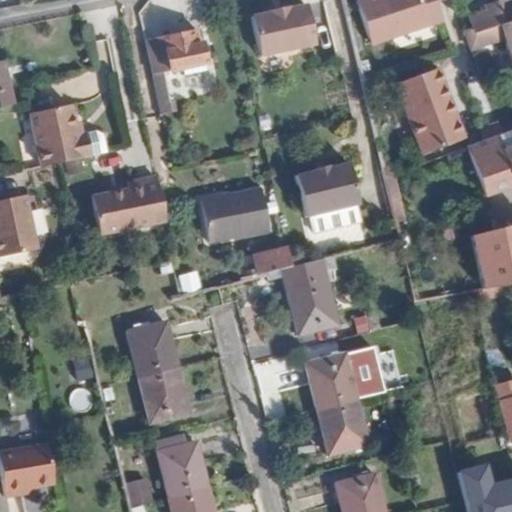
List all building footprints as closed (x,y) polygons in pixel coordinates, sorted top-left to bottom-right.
[(441,18),(435,0),(355,0),(356,0),(370,43),(441,18)] [(511,19),(511,0),(509,0),(492,0),(484,3),(486,7),(467,13),(473,32),(511,19)] [(249,17),(258,56),(312,44),(303,5),(279,8),(279,10),(272,12),(271,10),(265,12),(266,13),(249,17)] [(471,26),(463,28),(469,45),(502,35),(511,62),(511,19),(473,32),(471,26)] [(195,28),(147,38),(161,111),(195,103),(193,96),(181,98),(174,64),(201,59),(195,28)] [(0,105),(9,104),(0,65),(0,105)] [(438,65),(396,79),(420,150),(462,136),(438,65)] [(39,163),(104,146),(100,128),(94,125),(84,128),(75,130),(71,113),(68,100),(27,111),(28,120),(39,163)] [(75,130),(84,128),(80,111),(71,113),(75,130)] [(511,127),(465,144),(483,192),(490,190),(511,182),(511,127)] [(317,169),(296,173),(306,215),(360,203),(350,162),(329,166),(330,169),(318,172),(317,169)] [(163,220),(154,176),(126,181),(127,189),(123,190),(130,219),(98,228),(98,232),(163,220)] [(261,189),(201,202),(207,240),(269,228),(261,189)] [(130,219),(123,190),(92,196),(98,228),(130,219)] [(27,193),(0,199),(0,255),(0,256),(39,247),(27,193)] [(511,221),(471,232),(485,285),(511,279),(511,221)] [(286,245),(252,254),(256,270),(289,261),(286,245)] [(319,258),(293,264),(281,268),(297,332),(335,323),(319,258)] [(180,293),(198,288),(193,270),(175,275),(180,293)] [(163,318),(125,328),(147,418),(186,409),(163,318)] [(342,351),(304,361),(326,452),(366,442),(342,351)] [(256,378),(282,371),(278,355),(251,362),(256,378)] [(74,379),(88,378),(86,359),(73,361),(74,379)] [(511,401),(499,405),(506,428),(511,426),(511,401)] [(185,441),(182,431),(153,438),(170,511),(212,511),(195,438),(189,440),(185,441)] [(50,476),(43,437),(0,444),(0,470),(3,491),(23,488),(22,481),(38,478),(50,476)] [(484,463),(453,470),(463,511),(511,511),(511,474),(488,480),(484,463)] [(383,511),(373,471),(334,480),(342,511),(383,511)] [(22,481),(23,488),(39,485),(38,478),(22,481)] [(145,479),(124,482),(128,505),(149,502),(145,479)]
